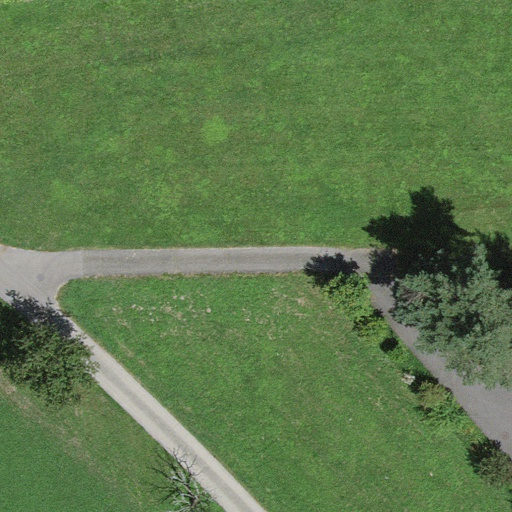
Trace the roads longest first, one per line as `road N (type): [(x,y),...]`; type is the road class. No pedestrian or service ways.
road 1 (residential): [(5,284),(374,269),(438,341)]
road 2 (unclassified): [(5,284),(233,511)]
